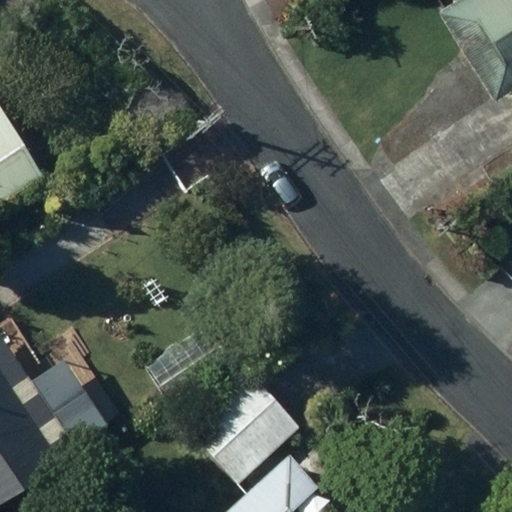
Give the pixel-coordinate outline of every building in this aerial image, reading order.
[(511,0),(469,0),(432,24),(488,111),(508,98),(511,104),(511,0)] [(0,200),(38,176),(0,118),(0,200)] [(0,499),(75,448),(0,340),(0,499)] [(247,373),(183,432),(232,485),(295,426),(247,373)] [(281,453),(217,511),(285,511),(312,486),(281,453)]
